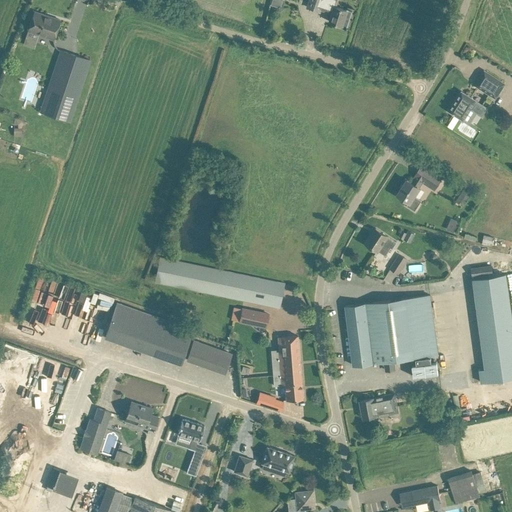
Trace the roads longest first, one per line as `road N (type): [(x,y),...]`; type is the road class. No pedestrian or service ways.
road 1 (unclassified): [(339,429),(318,316),(326,256),(424,88)]
road 2 (unclassified): [(424,88),(134,0)]
road 3 (unclassified): [(339,429),(317,429),(89,356)]
road 4 (unknown): [(319,292),(460,285),(469,338),(458,379)]
